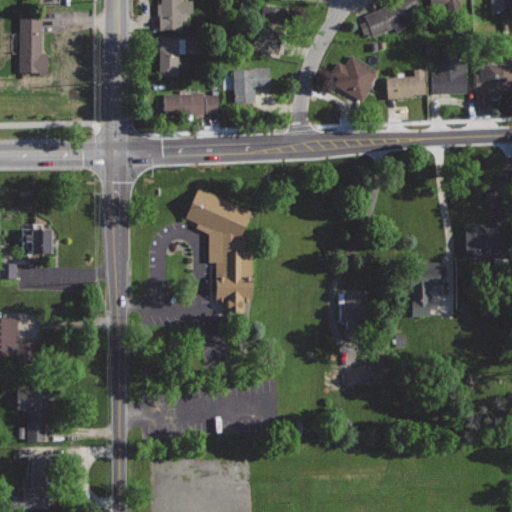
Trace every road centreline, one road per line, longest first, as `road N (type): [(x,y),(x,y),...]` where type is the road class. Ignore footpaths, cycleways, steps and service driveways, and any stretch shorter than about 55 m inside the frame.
road 1 (secondary): [(511,133),(0,153)]
road 2 (tertiary): [(117,0),(120,511)]
road 3 (residential): [(349,0),(307,79),(299,143)]
